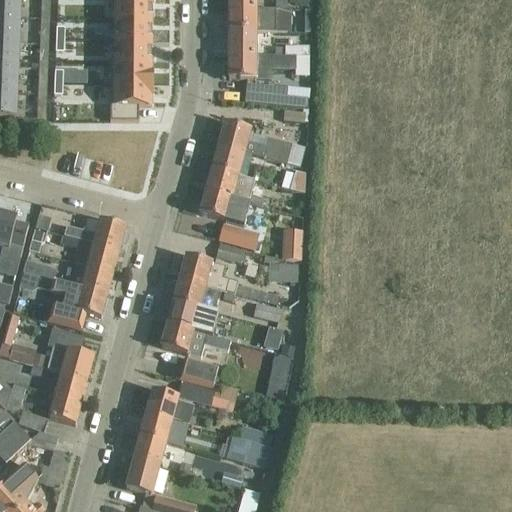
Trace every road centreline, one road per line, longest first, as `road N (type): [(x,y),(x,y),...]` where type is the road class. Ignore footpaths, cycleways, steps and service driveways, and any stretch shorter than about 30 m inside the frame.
road 1 (residential): [(74,511),(158,217)]
road 2 (residential): [(158,217),(188,74),(190,0)]
road 3 (residential): [(158,217),(0,181)]
